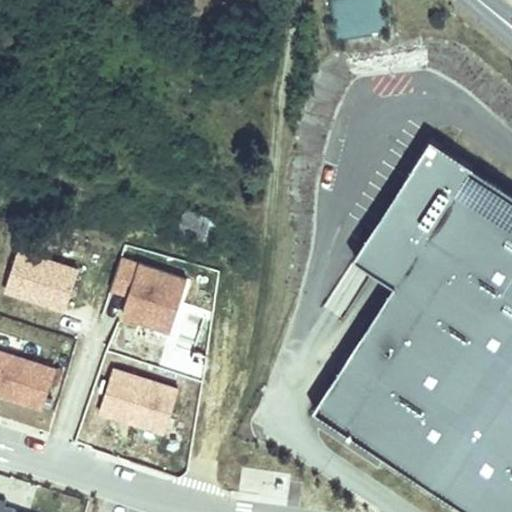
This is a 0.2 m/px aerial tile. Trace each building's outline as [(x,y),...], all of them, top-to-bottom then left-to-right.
[(329,0),(330,35),(383,34),(382,0),(329,0)] [(317,409),(485,511),(511,511),(511,189),(431,137),(357,252),(399,279),(317,409)] [(176,240),(203,245),(209,220),(183,214),(176,240)] [(209,220),(203,245),(215,249),(221,223),(209,220)] [(171,329),(188,275),(121,254),(110,290),(127,295),(121,313),(171,329)] [(354,269),(373,280),(367,291),(379,298),(392,275),(360,258),(354,269)] [(53,359),(0,342),(0,389),(40,402),(53,359)] [(110,361),(97,404),(163,424),(176,381),(110,361)] [(245,470),(243,488),(258,490),(258,501),(288,503),(290,473),(245,470)]
